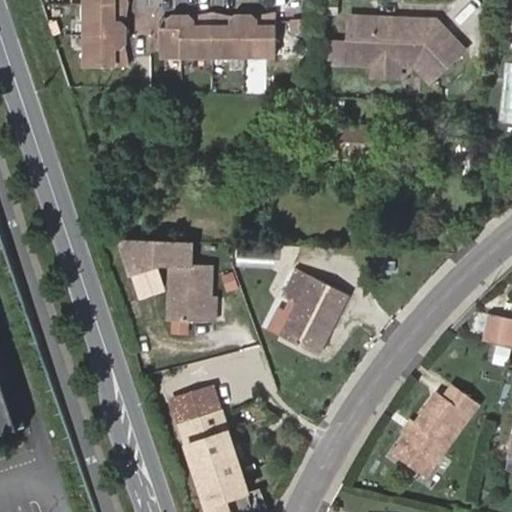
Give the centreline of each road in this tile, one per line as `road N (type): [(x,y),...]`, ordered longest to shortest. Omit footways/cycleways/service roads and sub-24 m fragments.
road 1 (secondary): [(154,511),(0,33)]
road 2 (residential): [(300,511),(349,420),(406,339),(511,234)]
